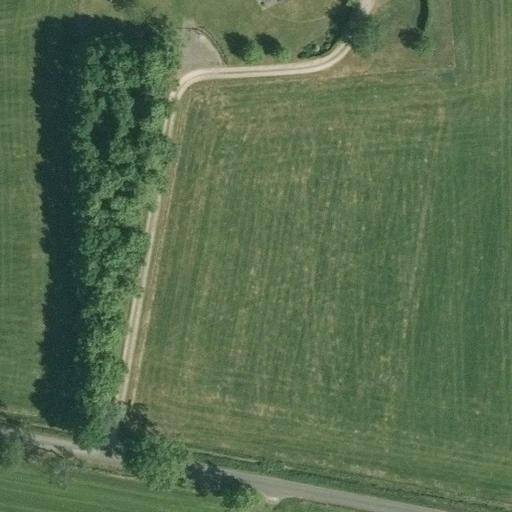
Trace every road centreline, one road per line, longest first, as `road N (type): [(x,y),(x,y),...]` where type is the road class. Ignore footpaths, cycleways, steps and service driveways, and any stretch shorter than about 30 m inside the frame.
road 1 (unclassified): [(0,436),(392,511)]
road 2 (unknown): [(95,454),(171,70)]
